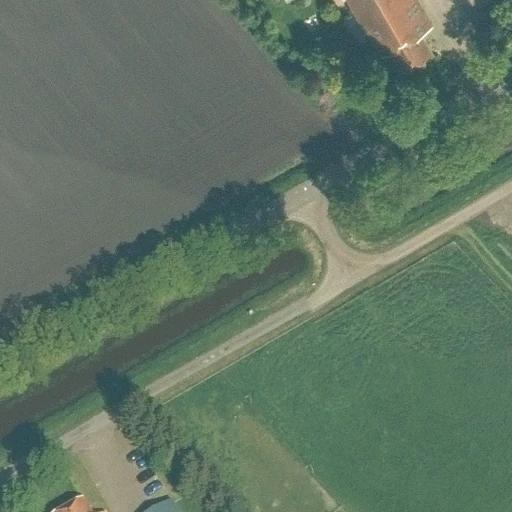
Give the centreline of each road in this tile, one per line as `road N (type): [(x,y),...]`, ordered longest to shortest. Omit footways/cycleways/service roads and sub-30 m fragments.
road 1 (unclassified): [(0,480),(350,276)]
road 2 (tertiary): [(0,365),(299,192)]
road 3 (tertiary): [(299,192),(511,71)]
road 4 (unclassified): [(350,276),(511,183)]
